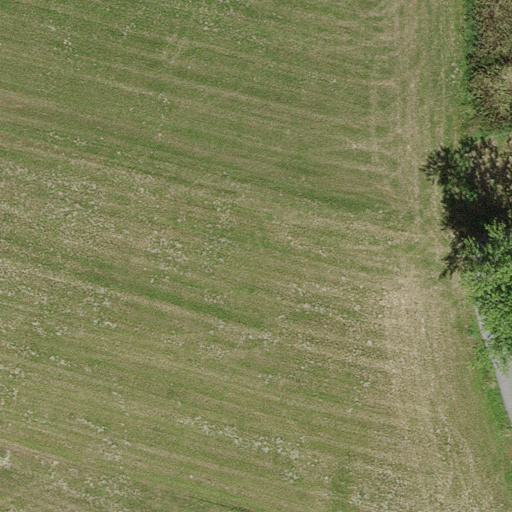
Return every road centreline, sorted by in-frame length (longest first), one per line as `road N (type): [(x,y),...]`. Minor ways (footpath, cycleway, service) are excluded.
road 1 (track): [(510,241),(443,157),(435,0)]
road 2 (residential): [(511,240),(494,262),(490,298),(511,369)]
